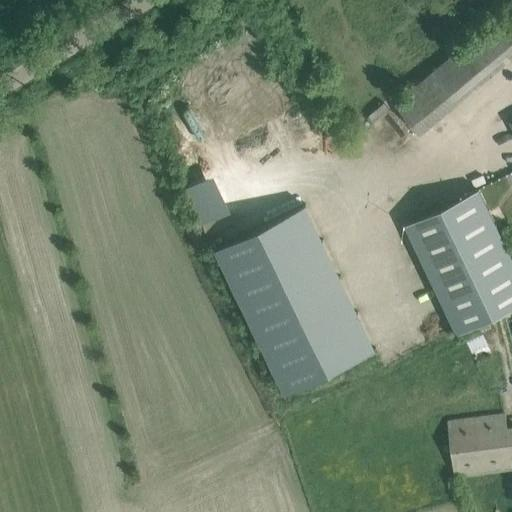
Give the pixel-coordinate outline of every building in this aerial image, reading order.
[(452,32),(458,39),(481,21),(475,14),(452,32)] [(511,23),(507,16),(391,99),(412,128),(511,56),(511,23)] [(465,181),(486,171),(482,161),(460,171),(465,181)] [(199,223),(228,209),(210,172),(180,187),(199,223)] [(456,332),(511,305),(511,257),(477,186),(403,222),(456,332)] [(370,352),(309,202),(213,241),(274,391),(370,352)] [(448,433),(452,462),(511,455),(511,454),(511,426),(507,427),(448,433)]
